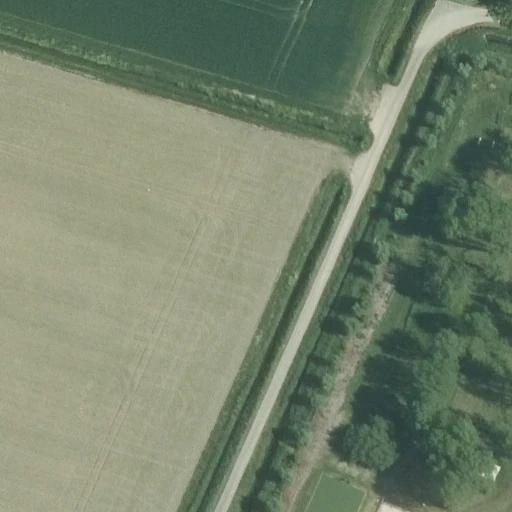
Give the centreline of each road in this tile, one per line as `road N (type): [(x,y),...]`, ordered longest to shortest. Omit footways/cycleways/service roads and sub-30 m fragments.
road 1 (unclassified): [(220,511),(397,101)]
road 2 (unclassified): [(511,20),(469,15),(437,26),(397,101)]
